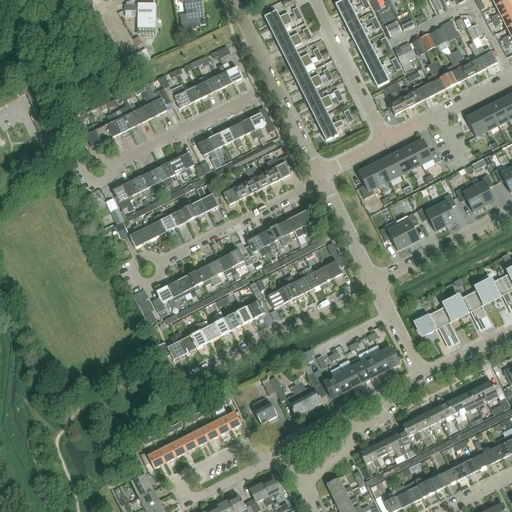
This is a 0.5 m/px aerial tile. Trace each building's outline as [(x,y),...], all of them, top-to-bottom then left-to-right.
[(199,28),(198,18),(203,18),(200,0),(180,0),(181,3),(185,2),(188,16),(181,17),(183,30),(199,28)] [(294,0),(288,0),(282,3),(285,9),(296,3),(294,0)] [(353,4),(350,6),(346,0),(345,0),(335,5),(340,16),(355,8),(353,4)] [(375,0),(373,0),(370,2),(376,13),(381,10),(376,1),(375,0)] [(439,0),(433,0),(431,1),(437,13),(444,9),(439,0)] [(391,5),(389,1),(384,3),(387,10),(392,7),(391,5)] [(501,19),(511,12),(511,9),(508,1),(495,8),(501,19)] [(480,11),(485,9),(481,2),(477,4),(480,11)] [(432,16),(426,4),(420,8),(425,19),(432,16)] [(139,27),(139,35),(154,35),(154,28),(154,5),(139,5),(139,8),(139,27)] [(97,11),(94,6),(84,11),(87,17),(97,11)] [(346,26),(357,20),(354,15),(357,13),(355,8),(340,16),(346,26)] [(99,16),(97,11),(87,17),(90,22),(99,16)] [(279,18),(276,12),(264,18),(269,29),(290,18),(288,14),(279,18)] [(506,29),(511,26),(511,12),(501,19),(506,29)] [(90,22),(93,27),(102,22),(99,16),(90,22)] [(269,29),(274,39),(286,33),(284,28),(292,24),(290,18),(269,29)] [(410,18),(399,23),(404,32),(414,26),(410,18)] [(460,31),(466,28),(461,19),(455,22),(460,31)] [(363,25),(360,27),(357,20),(346,26),(351,36),(365,29),(363,25)] [(105,27),(102,22),(93,27),(95,32),(105,27)] [(396,22),(385,28),(391,38),(401,33),(396,22)] [(473,42),(484,36),(478,25),(467,31),(473,42)] [(108,32),(105,27),(95,32),(98,37),(108,32)] [(356,46),(367,41),(365,35),(368,34),(365,29),(351,36),(356,46)] [(447,42),(446,39),(440,29),(431,34),(438,47),(447,42)] [(111,37),(108,32),(98,37),(101,42),(111,37)] [(289,39),(286,33),(274,39),(280,49),(300,39),(298,35),(289,39)] [(420,39),(427,53),(436,48),(429,35),(420,39)] [(113,42),(111,37),(101,42),(104,47),(113,42)] [(133,40),(137,47),(143,43),(139,37),(133,40)] [(280,49),(285,59),(297,53),(294,47),(302,43),(300,39),(280,49)] [(418,58),(427,53),(420,40),(411,44),(418,58)] [(497,64),(492,53),(490,49),(485,51),(480,40),(473,44),(486,70),(497,64)] [(374,46),(371,47),(367,41),(356,46),(361,57),(376,49),(374,46)] [(116,47),(113,42),(104,47),(106,52),(116,47)] [(399,48),(400,50),(407,63),(416,58),(408,44),(399,48)] [(470,45),(477,61),(470,64),(476,75),(486,70),(473,44),(470,45)] [(217,53),(219,57),(223,66),(227,64),(225,58),(231,55),(227,48),(217,53)] [(366,67),(378,61),(375,56),(378,54),(376,49),(361,57),(366,67)] [(146,63),(151,61),(146,50),(140,52),(146,63)] [(401,66),(407,63),(400,50),(394,53),(401,66)] [(140,52),(139,53),(135,55),(140,66),(146,63),(140,52)] [(300,59),(297,53),(285,59),(290,70),(310,59),(308,55),(300,59)] [(140,66),(135,55),(129,57),(134,68),(140,66)] [(455,86),(465,81),(455,59),(452,55),(447,57),(452,67),(448,69),(447,69),(455,86)] [(460,56),(455,59),(465,81),(476,75),(470,64),(468,59),(463,62),(460,56)] [(129,57),(124,60),(129,71),(134,68),(129,57)] [(196,63),(198,68),(209,62),(206,57),(196,63)] [(290,70),(295,80),(307,74),(304,68),(312,64),(310,59),(290,70)] [(119,62),(124,73),(129,71),(124,60),(119,62)] [(384,66),(381,68),(378,61),(366,67),(372,77),(386,70),(384,66)] [(119,62),(113,65),(118,76),(124,73),(119,62)] [(432,65),(445,91),(455,86),(447,69),(443,72),(438,62),(432,65)] [(228,64),(223,66),(232,85),(243,80),(237,68),(231,71),(228,64)] [(427,80),(430,85),(429,85),(435,96),(445,91),(432,65),(428,67),(432,77),(427,80)] [(222,90),(232,85),(223,66),(218,69),(221,75),(216,78),(222,90)] [(377,88),(389,83),(385,77),(389,75),(386,70),(372,77),(377,88)] [(307,74),(295,80),(300,90),(320,80),(318,76),(310,80),(307,74)] [(165,93),(166,93),(170,101),(174,99),(169,88),(170,87),(165,77),(158,80),(163,91),(165,93)] [(48,129),(49,131),(59,127),(35,78),(16,87),(21,97),(26,95),(36,115),(31,117),(39,133),(48,129)] [(201,85),(195,88),(201,100),(211,95),(205,83),(203,78),(199,80),(201,85)] [(216,78),(205,83),(211,95),(222,90),(216,78)] [(300,90),(305,100),(317,94),(314,89),(323,85),(320,80),(300,90)] [(435,96),(429,85),(425,87),(423,83),(417,86),(425,101),(435,96)] [(398,84),(391,87),(393,92),(395,91),(395,92),(394,93),(403,112),(414,107),(406,90),(402,92),(398,84)] [(180,110),(191,105),(185,93),(181,86),(171,91),(174,98),(180,110)] [(413,89),(415,92),(409,95),(406,89),(406,90),(414,107),(425,101),(417,86),(413,89)] [(143,87),(134,92),(136,97),(146,92),(143,87)] [(195,88),(185,93),(191,105),(201,100),(195,88)] [(165,93),(163,91),(158,93),(160,97),(155,99),(151,90),(146,92),(147,94),(158,117),(168,112),(165,107),(170,105),(165,93)] [(130,106),(134,105),(131,99),(136,97),(134,92),(125,96),(127,101),(130,106)] [(391,94),(395,102),(389,106),(394,117),(403,112),(394,93),(391,94)] [(148,106),(142,109),(148,122),(158,117),(147,94),(143,96),(148,106)] [(305,100),(310,111),(330,100),(328,96),(320,100),(317,94),(305,100)] [(511,103),(509,97),(498,103),(508,122),(511,119),(511,103)] [(330,100),(310,111),(315,121),(327,115),(325,110),(333,106),(330,100)] [(498,103),(487,108),(497,127),(508,122),(498,103)] [(139,126),(148,122),(142,109),(137,112),(134,105),(130,106),(129,107),(133,114),(139,126)] [(486,133),(497,127),(487,108),(477,114),(486,133)] [(260,129),(266,126),(270,134),(275,131),(264,109),(258,112),(260,115),(249,120),(258,139),(260,141),(265,139),(260,129)] [(95,119),(91,111),(86,114),(90,121),(95,119)] [(116,113),(111,116),(120,135),(130,131),(124,118),(120,120),(116,113)] [(85,123),(90,121),(86,114),(81,116),(85,123)] [(139,126),(133,114),(124,118),(130,131),(139,126)] [(477,114),(466,119),(476,138),(486,133),(477,114)] [(320,131),(332,125),(327,115),(315,121),(320,131)] [(120,135),(111,116),(107,118),(111,125),(105,127),(111,140),(120,135)] [(239,125),(245,137),(251,134),(254,141),(258,139),(249,120),(239,125)] [(333,126),(332,125),(320,131),(326,142),(338,136),(335,131),(344,126),(341,121),(333,126)] [(239,139),(245,137),(239,125),(229,130),(235,142),(234,142),(238,149),(243,147),(239,139)] [(62,134),(59,127),(50,132),(54,140),(63,136),(62,134)] [(111,140),(105,127),(95,132),(101,145),(111,140)] [(224,147),(234,142),(235,142),(229,130),(218,135),(224,147)] [(101,145),(95,132),(86,137),(92,149),(101,145)] [(219,149),(224,147),(218,135),(208,140),(217,159),(223,156),(219,149)] [(208,140),(198,145),(204,157),(209,154),(213,161),(217,159),(208,140)] [(423,141),(412,147),(422,166),(432,160),(429,154),(423,141)] [(50,145),(44,153),(51,157),(56,149),(50,145)] [(412,147),(401,152),(411,171),(422,166),(412,147)] [(432,160),(435,165),(441,162),(436,151),(429,154),(432,160)] [(401,152),(390,158),(400,177),(411,171),(401,152)] [(195,167),(189,154),(179,159),(188,178),(192,176),(189,170),(195,167)] [(288,156),(282,159),(285,164),(279,167),(276,159),(271,162),(281,181),(291,176),(288,170),(293,167),(288,156)] [(489,157),(483,160),(486,168),(493,164),(489,157)] [(390,158),(380,163),(389,182),(400,177),(390,158)] [(188,178),(179,159),(169,164),(176,176),(181,174),(184,180),(188,178)] [(266,164),(270,171),(264,174),(270,186),(281,181),(271,162),(271,161),(266,164)] [(211,172),(207,163),(201,166),(206,175),(211,172)] [(380,163),(369,169),(378,188),(389,182),(380,163)] [(171,179),(176,176),(169,164),(160,168),(170,187),(172,193),(175,191),(173,186),(174,185),(171,179)] [(206,176),(206,175),(201,166),(195,169),(200,179),(206,176)] [(170,187),(160,168),(151,173),(157,185),(161,183),(164,190),(170,187)] [(250,171),(254,179),(260,191),(270,186),(264,174),(258,177),(254,169),(250,171)] [(359,189),(364,200),(374,195),(372,191),(378,188),(369,169),(358,174),(364,187),(359,189)] [(242,181),(243,184),(249,196),(260,191),(254,179),(250,171),(249,170),(245,173),(247,178),(242,181)] [(511,193),(511,170),(501,175),(498,171),(493,174),(498,184),(504,182),(510,194),(511,193)] [(141,177),(147,190),(157,185),(151,173),(141,177)] [(480,186),(474,189),(484,208),(495,203),(488,190),(493,187),(488,176),(478,182),(480,186)] [(132,182),(138,195),(147,190),(141,177),(132,182)] [(239,201),(249,196),(243,184),(238,187),(235,181),(230,183),(232,187),(239,201)] [(138,195),(132,182),(122,187),(129,199),(138,195)] [(206,186),(210,194),(215,191),(211,184),(206,186)] [(461,204),(466,201),(473,214),(484,208),(474,189),(472,185),(455,193),(461,204)] [(129,199),(122,187),(113,192),(122,211),(128,208),(130,213),(135,211),(129,199)] [(230,191),(223,195),(229,207),(239,201),(232,187),(229,188),(230,191)] [(202,201),(201,201),(207,213),(218,208),(212,196),(207,199),(202,189),(197,191),(202,201)] [(446,227),(457,222),(450,209),(456,206),(450,196),(434,204),(436,209),(436,208),(446,227)] [(197,218),(207,213),(201,201),(192,206),(191,206),(197,218)] [(180,209),(187,223),(197,218),(191,206),(192,206),(190,202),(183,205),(183,204),(179,207),(180,209)] [(423,223),(428,221),(435,233),(446,227),(436,208),(436,209),(430,212),(428,207),(418,213),(423,223)] [(120,209),(113,213),(118,225),(126,221),(120,209)] [(177,228),(187,223),(180,209),(169,214),(177,228)] [(309,210),(299,216),(305,228),(315,222),(309,210)] [(163,215),(158,217),(167,234),(177,228),(169,214),(163,217),(163,215)] [(419,241),(413,228),(418,226),(412,215),(396,224),(398,228),(408,247),(419,241)] [(299,216),(288,221),(295,233),(294,233),(297,239),(308,234),(305,228),(299,216)] [(157,239),(167,234),(158,217),(154,219),(156,224),(151,227),(157,239)] [(295,233),(288,221),(278,226),(288,245),(292,243),(289,236),(294,233),(295,233)] [(123,224),(114,228),(120,240),(129,236),(123,224)] [(142,225),(137,227),(146,244),(157,239),(151,227),(149,224),(143,227),(142,225)] [(278,226),(268,231),(274,243),(279,241),(283,247),(288,245),(278,226)] [(135,234),(129,237),(135,249),(146,244),(137,227),(133,229),(135,234)] [(391,240),(397,252),(408,247),(398,228),(387,233),(385,229),(380,232),(386,243),(391,240)] [(268,231),(258,237),(267,255),(272,253),(268,246),(274,243),(268,231)] [(267,255),(258,237),(247,242),(253,254),(259,251),(263,258),(267,255)] [(239,251),(229,256),(236,271),(246,266),(247,267),(252,265),(247,254),(242,257),(239,251)] [(338,254),(333,257),(336,263),(324,268),(331,281),(342,275),(339,270),(345,267),(338,254)] [(236,272),(236,271),(229,256),(218,261),(224,274),(225,277),(231,273),(234,278),(238,275),(236,272)] [(218,261),(208,267),(218,286),(222,283),(218,277),(224,274),(218,261)] [(213,288),(218,286),(208,267),(198,272),(204,284),(203,284),(205,288),(211,284),(213,288)] [(331,281),(324,268),(313,274),(319,287),(331,281)] [(511,302),(511,270),(507,273),(508,276),(500,280),(511,302)] [(198,272),(187,277),(195,293),(200,290),(198,287),(203,284),(204,284),(198,272)] [(299,274),(302,280),(308,293),(319,287),(313,274),(307,277),(304,272),(299,274)] [(195,293),(187,277),(177,282),(185,298),(187,301),(197,296),(195,293)] [(287,279),(297,298),(308,293),(302,280),(295,283),(292,277),(287,279)] [(279,292),(286,304),(297,298),(287,279),(282,282),(285,289),(279,292)] [(507,307),(511,303),(511,302),(500,280),(492,284),(491,281),(483,286),(492,302),(502,297),(507,307)] [(261,281),(255,284),(260,293),(266,289),(261,281)] [(177,282),(167,287),(177,307),(175,303),(185,298),(177,282)] [(274,294),(267,298),(274,310),(286,304),(279,292),(276,285),(271,288),(274,294)] [(476,292),(468,296),(481,320),(486,317),(482,308),(492,302),(483,286),(475,290),(476,292)] [(152,302),(158,314),(165,311),(163,305),(168,302),(172,309),(177,307),(167,287),(156,293),(159,299),(152,302)] [(475,323),(481,320),(468,296),(460,300),(459,298),(451,302),(460,319),(470,314),(475,323)] [(254,321),(265,315),(258,302),(253,305),(249,298),(243,301),(254,321)] [(241,311),(236,314),(242,326),(254,321),(243,301),(237,304),(241,311)] [(444,308),(436,312),(449,336),(454,333),(450,324),(460,319),(451,302),(443,306),(444,308)] [(151,312),(148,306),(141,310),(145,316),(151,312)] [(443,339),(449,336),(436,312),(417,322),(415,323),(423,338),(425,337),(438,330),(443,339)] [(219,322),(213,325),(219,338),(231,332),(224,320),(221,313),(216,316),(219,322)] [(236,314),(224,320),(231,332),(242,326),(236,314)] [(208,344),(219,338),(213,325),(208,328),(205,322),(199,325),(208,344)] [(196,334),(190,337),(197,350),(208,344),(199,325),(198,324),(193,327),(196,334)] [(180,334),(176,336),(186,355),(197,350),(190,337),(184,340),(180,334)] [(173,346),(167,349),(165,344),(157,348),(164,360),(171,356),(174,362),(186,355),(176,336),(170,339),(173,346)] [(380,351),(380,352),(389,370),(399,365),(391,349),(381,354),(380,351)] [(380,375),(389,370),(380,352),(370,357),(380,375)] [(370,380),(380,375),(370,357),(361,362),(370,380)] [(361,364),(353,369),(352,366),(351,367),(361,385),(370,380),(361,362),(360,362),(361,364)] [(341,372),(351,390),(361,385),(351,367),(341,372)] [(341,372),(342,374),(333,378),(332,376),(332,377),(341,395),(351,390),(341,372)] [(321,400),(327,397),(320,384),(319,384),(313,374),(308,376),(321,400)] [(269,398),(275,394),(266,375),(260,377),(262,382),(261,382),(269,398)] [(341,395),(332,377),(322,382),(331,400),(341,395)] [(280,403),(286,400),(275,379),(270,382),(280,403)] [(496,394),(491,382),(479,388),(487,403),(498,397),(496,394)] [(300,384),(296,386),(309,411),(322,405),(316,392),(310,396),(307,390),(305,391),(301,383),(300,384)] [(286,400),(289,406),(296,418),(309,411),(296,386),(291,388),(295,396),(286,400)] [(487,403),(479,388),(468,394),(476,408),(487,403)] [(476,408),(468,394),(457,399),(464,414),(476,408)] [(464,414),(457,399),(446,405),(453,419),(464,414)] [(509,409),(504,399),(498,402),(503,412),(509,409)] [(256,413),(254,413),(261,426),(277,417),(271,405),(267,406),(264,400),(252,406),(256,413)] [(224,402),(217,405),(219,410),(226,406),(224,402)] [(211,413),(219,410),(217,405),(209,409),(211,413)] [(453,419),(446,405),(435,410),(441,422),(445,420),(447,422),(453,419)] [(219,410),(230,432),(241,426),(235,414),(228,417),(223,407),(219,410)] [(213,425),(219,437),(230,432),(219,410),(215,412),(219,421),(213,425)] [(441,422),(435,410),(424,416),(430,427),(441,422)] [(195,416),(197,421),(205,417),(203,412),(195,416)] [(190,425),(197,421),(195,416),(187,420),(190,425)] [(430,427),(424,416),(413,421),(418,433),(430,427)] [(401,427),(404,432),(407,439),(408,438),(414,435),(417,442),(422,440),(418,433),(413,421),(401,427)] [(173,427),(175,432),(183,428),(181,423),(173,427)] [(202,430),(208,443),(219,437),(213,425),(202,430)] [(175,432),(173,427),(166,431),(168,436),(175,432)] [(202,430),(191,436),(197,448),(208,443),(202,430)] [(407,439),(404,432),(393,437),(402,456),(407,454),(403,447),(410,444),(408,438),(407,439)] [(191,436),(180,441),(187,454),(197,448),(191,436)] [(402,456),(393,437),(382,443),(388,455),(394,452),(398,458),(402,456)] [(494,445),(496,449),(502,460),(511,455),(511,453),(505,439),(494,445)] [(180,441),(169,447),(176,459),(187,454),(180,441)] [(388,455),(382,443),(371,448),(380,467),(385,465),(381,458),(388,455)] [(165,465),(176,459),(169,447),(158,452),(165,465)] [(482,449),(490,466),(502,460),(496,449),(490,452),(487,447),(482,449)] [(380,467),(371,448),(359,454),(365,466),(372,463),(376,470),(380,467)] [(474,460),(479,471),(490,466),(482,449),(477,451),(480,456),(474,460)] [(165,465),(158,452),(147,458),(154,470),(165,465)] [(145,466),(150,464),(145,454),(141,456),(145,466)] [(463,465),(469,477),(479,471),(474,460),(463,465)] [(463,465),(451,471),(457,482),(469,477),(463,465)] [(362,470),(366,480),(372,477),(367,468),(362,470)] [(408,470),(402,473),(405,479),(411,476),(408,470)] [(429,482),(435,493),(446,488),(440,476),(437,471),(433,473),(435,478),(429,482)] [(440,476),(446,488),(457,482),(451,471),(440,476)] [(360,487),(365,485),(359,473),(354,475),(360,487)] [(131,483),(139,499),(154,492),(145,476),(131,483)] [(278,493),(280,492),(273,478),(261,484),(268,498),(269,498),(276,511),(287,511),(291,511),(288,505),(281,508),(277,501),(279,495),(280,495),(278,493)] [(344,491),(346,494),(352,491),(350,487),(344,490),(339,480),(327,486),(332,497),(344,491)] [(415,482),(424,499),(435,493),(429,482),(423,485),(420,480),(416,482),(415,482)] [(407,493),(413,504),(424,499),(415,482),(411,485),(413,489),(407,493)] [(250,503),(254,511),(259,511),(261,511),(257,504),(268,498),(261,484),(249,490),(255,501),(250,503)] [(387,511),(382,500),(387,498),(380,484),(376,486),(376,487),(371,490),(382,511),(387,511)] [(394,495),(402,510),(413,504),(407,493),(406,493),(403,487),(393,492),(394,495)] [(350,503),(351,506),(358,503),(356,498),(349,501),(346,494),(344,491),(332,497),(338,509),(350,503)] [(154,492),(139,499),(145,510),(159,502),(154,492)] [(382,501),(388,511),(397,511),(402,510),(394,495),(382,501)] [(242,511),(246,510),(246,511),(254,511),(250,503),(244,506),(239,496),(228,501),(233,511),(242,511)] [(123,508),(125,507),(129,505),(125,497),(119,500),(123,508)] [(233,511),(228,501),(217,507),(219,511),(233,511)] [(163,511),(159,502),(145,510),(142,511),(163,511)] [(338,509),(339,511),(367,511),(371,511),(369,507),(361,510),(360,506),(353,510),(351,506),(350,503),(338,509)]
